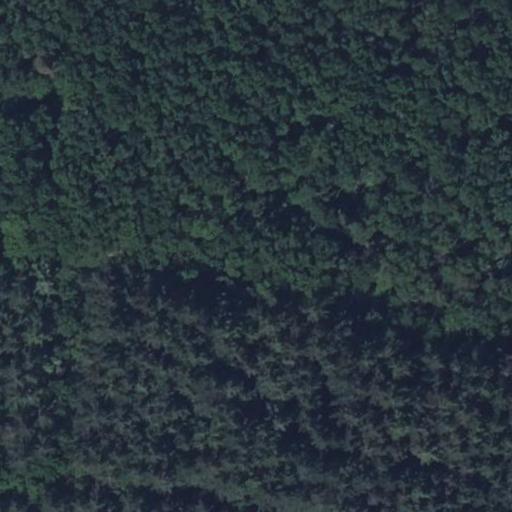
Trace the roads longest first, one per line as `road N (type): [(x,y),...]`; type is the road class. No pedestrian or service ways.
road 1 (track): [(511,328),(209,270),(56,260),(0,275)]
road 2 (track): [(0,489),(128,487),(274,500),(303,511)]
